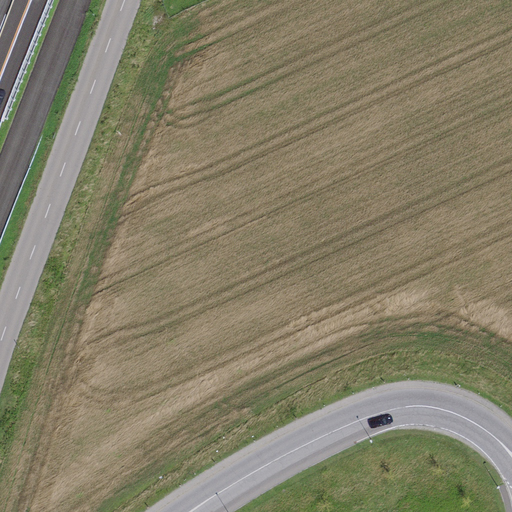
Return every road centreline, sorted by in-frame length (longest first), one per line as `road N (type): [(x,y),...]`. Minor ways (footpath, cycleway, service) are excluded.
road 1 (unclassified): [(0,348),(126,0)]
road 2 (unclassified): [(190,511),(280,456),(398,407),(460,416),(511,456)]
